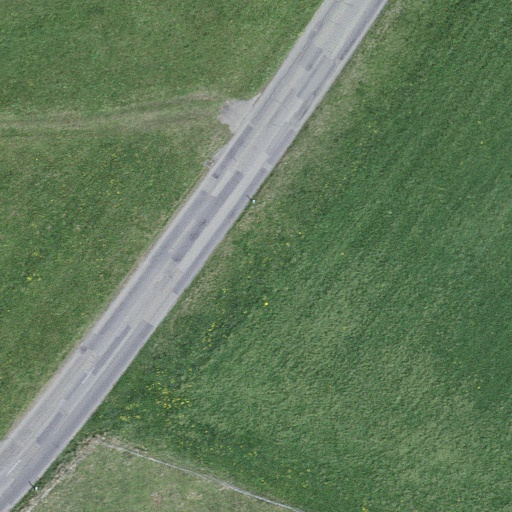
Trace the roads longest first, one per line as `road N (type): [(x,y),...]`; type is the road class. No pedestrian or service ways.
road 1 (tertiary): [(354,0),(275,124),(59,419),(0,485)]
road 2 (track): [(275,124),(185,113),(105,126),(0,129)]
